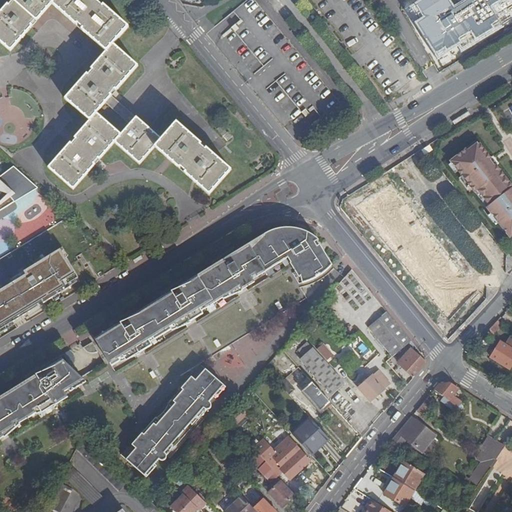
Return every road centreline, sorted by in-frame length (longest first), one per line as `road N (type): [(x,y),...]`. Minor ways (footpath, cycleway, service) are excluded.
road 1 (secondary): [(0,364),(210,233)]
road 2 (residential): [(303,171),(164,0)]
road 3 (unclassified): [(445,361),(317,196)]
road 4 (secondary): [(338,185),(511,73)]
road 5 (residential): [(320,511),(445,361)]
road 6 (residential): [(285,0),(381,126)]
road 7 (secondary): [(511,51),(381,126)]
